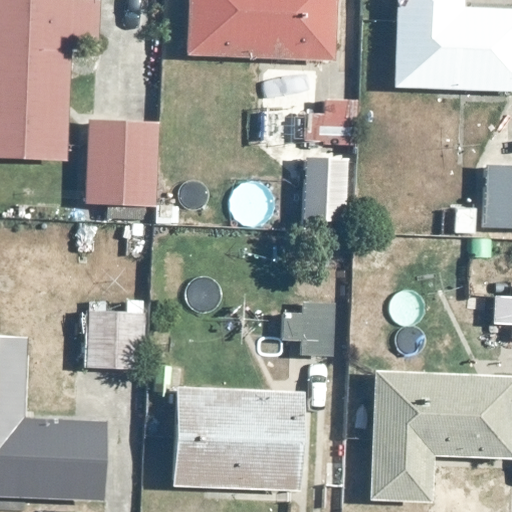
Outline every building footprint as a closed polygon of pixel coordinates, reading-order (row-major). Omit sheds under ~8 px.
[(0,0),(0,158),(65,160),(68,47),(95,47),(96,0),(0,0)] [(333,0),(187,0),(184,55),(330,63),(333,0)] [(459,0),(394,0),(391,87),(511,91),(511,10),(459,9),(459,0)] [(303,117),(258,112),(254,147),(299,152),(303,117)] [(155,126),(88,123),(84,204),(151,208),(155,126)] [(354,125),(312,123),(311,150),(353,152),(354,125)] [(344,160),(304,159),(302,218),(342,219),(344,160)] [(511,229),(511,168),(484,166),(480,227),(511,229)] [(511,287),(487,287),(486,319),(506,320),(505,340),(511,340),(511,287)] [(331,309),(278,307),(277,343),(298,343),(298,356),(330,357),(331,309)] [(140,310),(82,311),(82,366),(141,366),(140,310)] [(511,377),(372,370),(365,502),(429,505),(431,458),(511,461),(511,377)] [(304,384),(268,382),(267,402),(175,398),(171,488),(298,494),(304,384)] [(0,498),(103,501),(106,420),(0,417),(0,498)]
